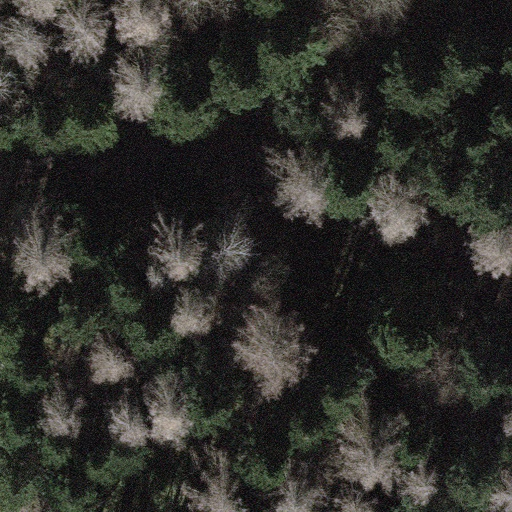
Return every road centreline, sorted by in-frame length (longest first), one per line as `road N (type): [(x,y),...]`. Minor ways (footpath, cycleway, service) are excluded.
road 1 (track): [(0,152),(117,142),(374,0)]
road 2 (track): [(117,142),(511,257)]
